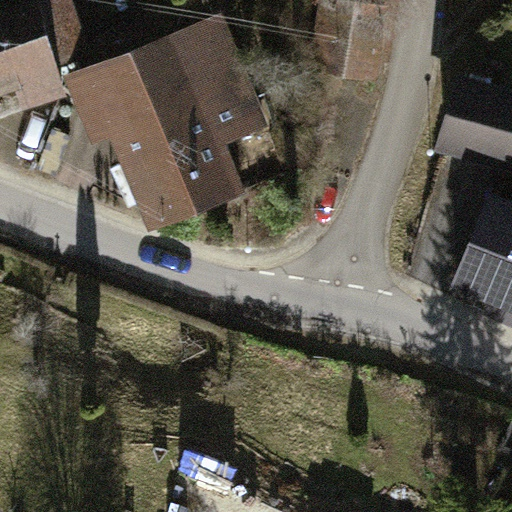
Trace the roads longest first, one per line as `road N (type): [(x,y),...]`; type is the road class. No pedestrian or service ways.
road 1 (tertiary): [(343,312),(223,286),(0,200)]
road 2 (residential): [(426,0),(412,86),(343,312)]
road 3 (tertiary): [(511,366),(343,312)]
